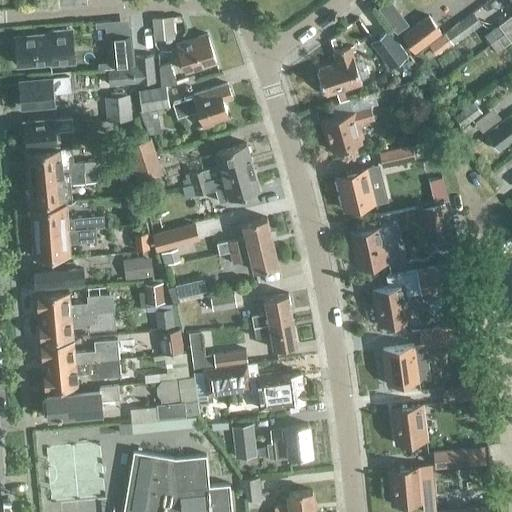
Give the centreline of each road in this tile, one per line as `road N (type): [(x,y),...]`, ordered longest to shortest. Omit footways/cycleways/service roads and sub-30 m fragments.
road 1 (residential): [(354,511),(323,290),(259,62)]
road 2 (residential): [(259,62),(229,12),(202,5),(0,19)]
